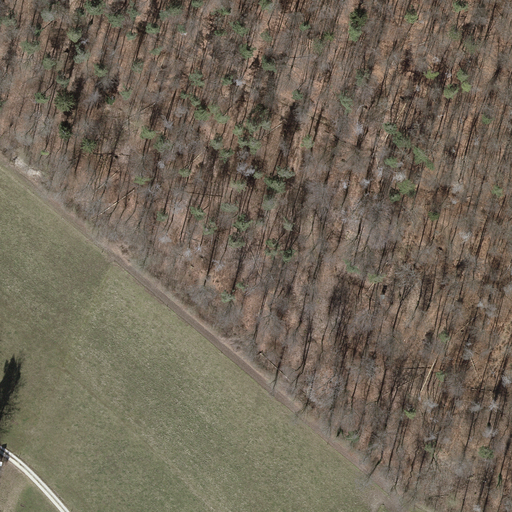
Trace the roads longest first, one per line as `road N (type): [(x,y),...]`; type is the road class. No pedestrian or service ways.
road 1 (track): [(87,0),(511,218)]
road 2 (track): [(410,0),(511,78)]
